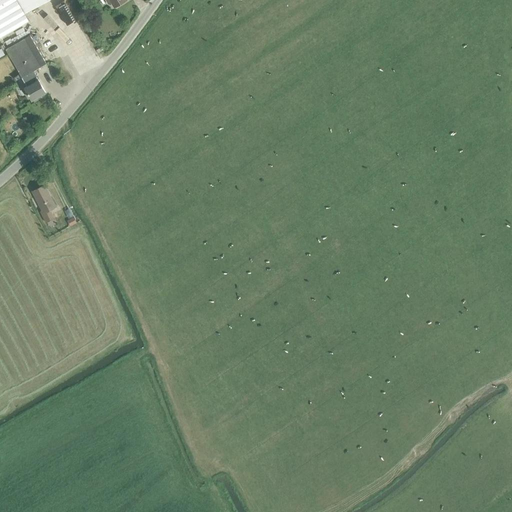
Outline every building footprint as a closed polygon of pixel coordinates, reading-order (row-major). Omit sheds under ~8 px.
[(0,0),(0,36),(29,20),(24,13),(25,12),(17,0),(0,0)] [(17,0),(25,12),(46,0),(17,0)] [(18,71),(22,78),(33,71),(46,64),(37,48),(30,35),(5,49),(13,63),(18,71)] [(42,86),(38,79),(36,76),(33,71),(22,78),(27,86),(24,87),(32,100),(45,93),(42,86)] [(41,214),(45,223),(54,218),(50,210),(56,207),(45,185),(32,192),(43,213),(41,214)] [(74,217),(67,221),(69,226),(76,222),(74,217)]
